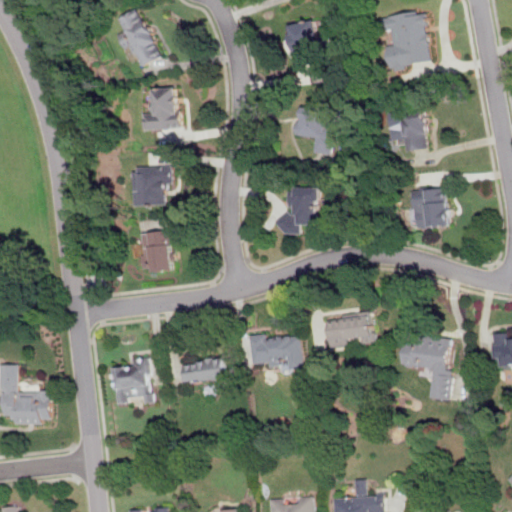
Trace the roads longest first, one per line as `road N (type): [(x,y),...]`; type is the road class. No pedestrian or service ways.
road 1 (residential): [(99,511),(53,129),(0,2)]
road 2 (residential): [(74,312),(234,290),(363,251),(511,280)]
road 3 (residential): [(240,287),(227,199),(240,96),(217,0)]
road 4 (residential): [(510,280),(510,187),(479,0)]
